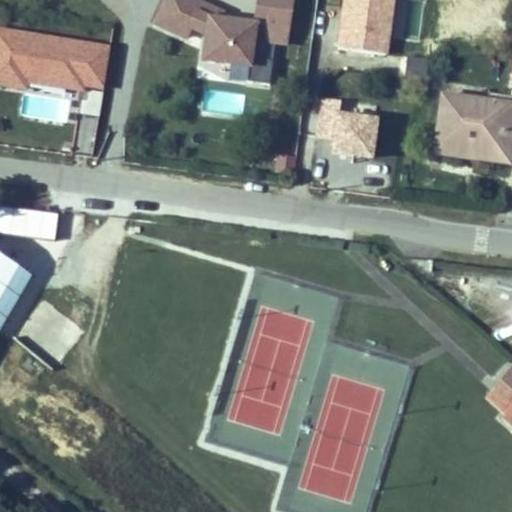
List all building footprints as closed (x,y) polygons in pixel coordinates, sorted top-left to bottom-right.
[(201,3),(194,0),(163,0),(153,23),(185,38),(190,28),(204,35),(202,53),(208,62),(247,67),(245,82),(268,85),(272,61),(249,58),(252,40),(284,44),(290,0),(255,0),(252,24),(220,20),(208,18),(197,13),(201,3)] [(348,0),(345,27),(340,27),(337,49),(385,55),(388,33),(383,32),(386,0),(348,0)] [(348,0),(343,0),(340,27),(345,27),(348,0)] [(391,0),(386,0),(383,32),(388,33),(391,0)] [(223,13),(201,3),(197,13),(208,18),(220,20),(223,13)] [(102,90),(109,45),(0,28),(0,89),(21,92),(22,82),(87,93),(87,88),(102,90)] [(404,76),(424,79),(427,60),(407,57),(404,76)] [(434,145),(501,153),(507,105),(511,105),(511,96),(487,93),(486,102),(441,96),(434,145)] [(338,103),(320,101),(315,137),(332,139),(330,153),(369,159),(374,121),(337,116),(338,103)] [(509,163),(511,136),(511,105),(507,105),(501,153),(434,145),(433,154),(509,163)] [(274,171),(291,172),(292,157),(275,156),(274,171)] [(511,367),(499,381),(511,392),(511,405),(504,414),(502,417),(511,425),(511,367)] [(511,392),(499,381),(485,397),(504,414),(511,405),(511,392)]
